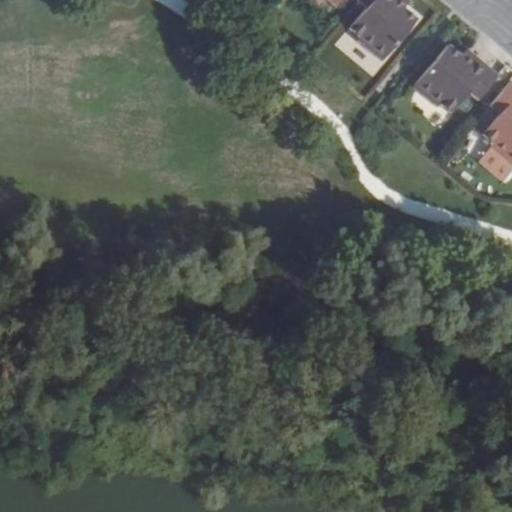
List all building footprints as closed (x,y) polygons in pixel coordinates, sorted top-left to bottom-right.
[(319,0),(334,12),(344,0),(319,0)] [(400,1),(398,0),(360,0),(356,5),(365,14),(347,34),(359,44),(356,48),(380,68),(415,26),(402,15),(393,9),(400,1)] [(407,7),(400,1),(393,9),(402,15),(407,7)] [(496,82),(474,62),(467,69),(459,63),(447,53),(410,94),(435,114),(439,110),(450,119),(467,99),(476,106),(496,82)] [(467,69),(474,62),(466,56),(459,63),(467,69)] [(474,131),(483,138),(494,148),(491,151),(511,169),(511,87),(490,112),(474,131)] [(511,171),(511,169),(491,151),(480,165),(502,184),(511,171)]
